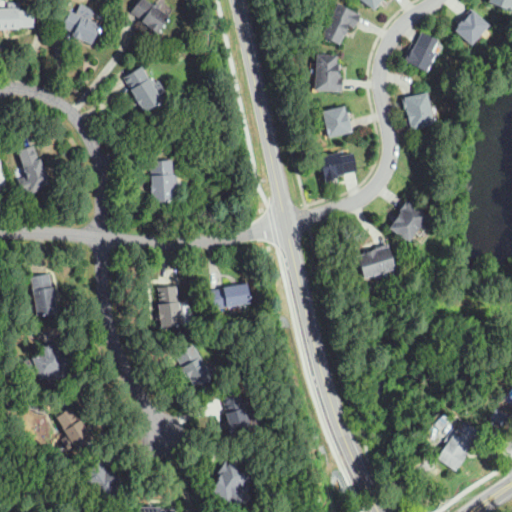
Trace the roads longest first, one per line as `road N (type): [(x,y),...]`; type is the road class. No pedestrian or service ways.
road 1 (tertiary): [(379,511),(321,376),(231,0)]
road 2 (residential): [(282,222),(357,199),(383,176),(392,135),(383,58),(393,35),(431,0)]
road 3 (residential): [(0,233),(212,240),(282,222)]
road 4 (residential): [(101,238),(113,345),(164,435)]
road 5 (residential): [(101,238),(95,149),(76,120),(50,100),(0,91)]
